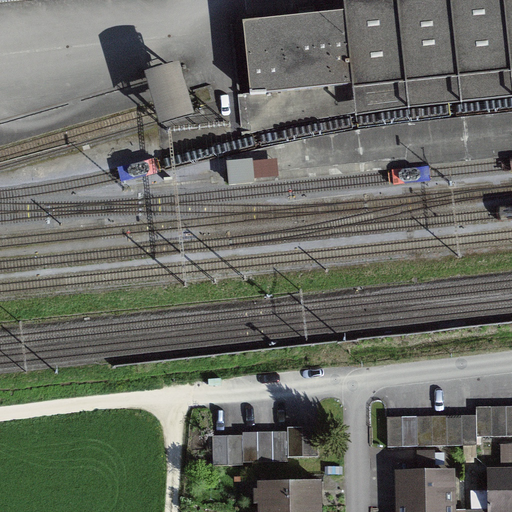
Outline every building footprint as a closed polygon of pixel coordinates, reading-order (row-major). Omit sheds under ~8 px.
[(353,87),(511,70),(511,0),(344,0),(345,7),(244,18),(252,92),(353,81),(353,87)] [(511,70),(353,87),(356,111),(511,95),(511,70)] [(253,156),(227,159),(230,184),(255,182),(255,176),(253,159),(253,156)] [(276,157),(253,159),(255,176),(278,173),(276,157)] [(506,436),(506,406),(491,407),(492,436),(506,436)] [(492,436),(491,407),(476,407),(476,415),(477,437),(492,436)] [(477,437),(476,415),(461,416),(462,445),(477,445),(477,437)] [(417,416),(402,417),(403,446),(417,446),(417,416)] [(432,446),(432,416),(417,416),(417,446),(432,446)] [(447,446),(447,416),(432,416),(432,446),(447,446)] [(462,445),(461,416),(447,416),(447,446),(462,445)] [(402,417),(387,417),(388,447),(403,446),(402,417)] [(287,427),(287,431),(288,457),(303,457),(302,427),(287,427)] [(318,456),(317,427),(302,427),(303,457),(318,456)] [(287,431),(272,432),(273,462),(288,461),(288,457),(287,431)] [(243,462),(258,462),(257,432),(242,432),(242,435),(243,462)] [(272,432),(257,432),(258,462),(273,462),(272,432)] [(213,465),(228,465),(227,435),(213,436),(213,465)] [(242,435),(227,435),(228,465),(243,465),(243,462),(242,435)] [(511,470),(491,471),(491,511),(511,511),(511,470)] [(451,511),(451,476),(400,477),(400,511),(451,511)] [(261,482),(261,509),(319,508),(318,481),(261,482)]
